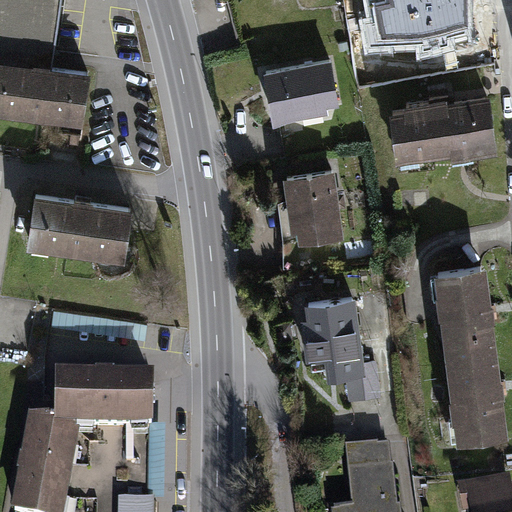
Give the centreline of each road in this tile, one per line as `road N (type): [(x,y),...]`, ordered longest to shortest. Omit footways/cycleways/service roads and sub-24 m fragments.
road 1 (secondary): [(218,368),(202,183),(162,0)]
road 2 (residential): [(218,368),(239,369),(263,384),(285,511)]
road 3 (secondary): [(216,511),(218,368)]
